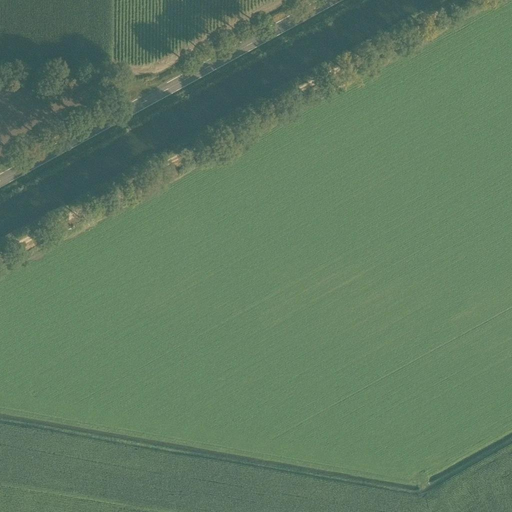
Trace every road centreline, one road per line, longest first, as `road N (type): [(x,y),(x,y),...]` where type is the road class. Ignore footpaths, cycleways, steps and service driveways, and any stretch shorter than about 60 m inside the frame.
road 1 (track): [(0,253),(465,0)]
road 2 (primary): [(0,182),(330,0)]
road 3 (track): [(0,82),(128,88),(139,105)]
